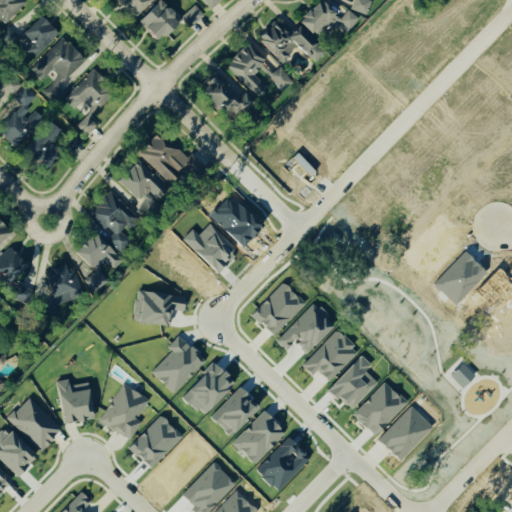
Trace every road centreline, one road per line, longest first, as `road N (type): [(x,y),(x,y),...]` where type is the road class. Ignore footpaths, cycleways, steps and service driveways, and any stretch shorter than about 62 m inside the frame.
road 1 (residential): [(511,14),(225,300),(218,322)]
road 2 (residential): [(69,0),(292,231)]
road 3 (residential): [(252,0),(155,85),(59,196),(42,203)]
road 4 (residential): [(218,322),(344,454),(412,510)]
road 5 (residential): [(511,425),(436,500),(412,510)]
